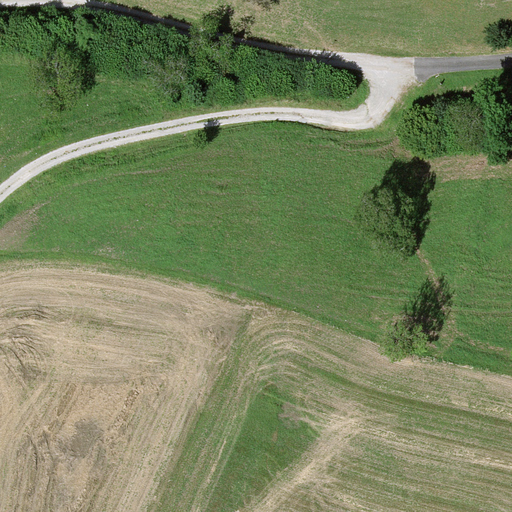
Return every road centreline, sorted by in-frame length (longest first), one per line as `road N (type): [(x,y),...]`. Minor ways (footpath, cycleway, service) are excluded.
road 1 (track): [(390,66),(373,108),(360,117),(261,114),(146,132),(44,161),(0,190)]
road 2 (track): [(0,5),(59,3),(390,66)]
road 3 (track): [(390,66),(511,57)]
